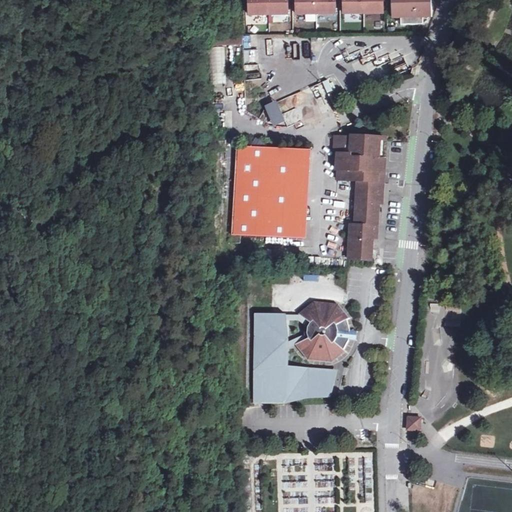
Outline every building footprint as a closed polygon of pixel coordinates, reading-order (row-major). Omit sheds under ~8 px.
[(270,15),(270,0),(250,0),(251,15),(270,15)] [(290,15),(289,0),(270,0),(270,15),(290,15)] [(297,0),(298,15),(318,15),(317,0),(297,0)] [(317,0),(318,15),(337,14),(336,0),(317,0)] [(345,0),(345,14),(365,14),(364,0),(345,0)] [(364,0),(365,14),(385,14),(384,0),(364,0)] [(434,18),(433,0),(393,0),(394,18),(403,18),(403,26),(425,26),(425,18),(434,18)] [(244,44),(243,36),(215,36),(211,44),(244,44)] [(312,58),(311,43),(295,44),(296,59),(312,58)] [(258,49),(242,50),(244,63),(259,62),(258,49)] [(243,65),(244,78),(259,77),(259,64),(243,65)] [(326,92),(333,90),(330,80),(311,86),(317,105),(329,101),(326,92)] [(339,90),(333,93),(337,101),(343,99),(339,90)] [(277,102),(267,107),(276,126),(286,122),(277,102)] [(364,138),(353,137),(353,138),(337,137),(335,155),(339,155),(338,171),(340,171),(339,181),(358,182),(357,185),(359,185),(356,225),(352,225),(350,260),(372,261),(373,240),(371,240),(371,237),(374,237),(374,233),(378,233),(379,223),(380,207),(378,207),(378,204),(383,204),(384,183),(380,182),(380,174),(385,174),(387,139),(370,138),(370,140),(364,140),(364,138)] [(308,151),(236,145),(230,236),(229,243),(238,244),(239,237),(301,241),(308,151)] [(307,343),(295,348),(303,358),(313,364),(324,365),(335,362),(343,354),(348,345),(356,345),(357,336),(349,334),(347,324),(341,315),(331,309),(320,308),(309,311),(299,319),(309,327),(306,331),(306,338),(307,343)] [(323,392),(324,374),(282,373),(284,323),(254,322),(251,405),(281,406),(281,400),(326,399),(326,392),(323,392)] [(421,418),(411,417),(410,430),(420,430),(421,418)] [(431,476),(413,476),(413,499),(431,499),(431,476)] [(430,511),(431,499),(413,499),(412,511),(430,511)]
